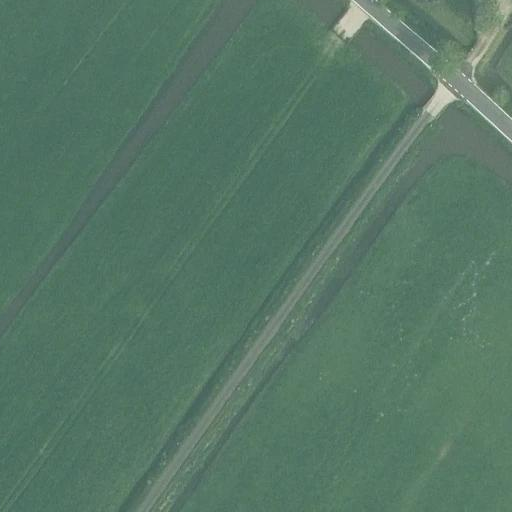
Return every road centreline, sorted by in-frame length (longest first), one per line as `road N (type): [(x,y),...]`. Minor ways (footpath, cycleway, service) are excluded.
road 1 (unclassified): [(143,511),(423,122)]
road 2 (unclassified): [(456,81),(365,0)]
